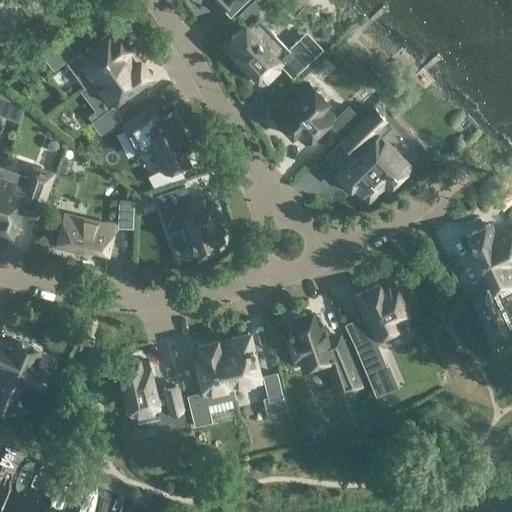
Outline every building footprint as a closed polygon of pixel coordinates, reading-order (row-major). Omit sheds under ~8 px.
[(204,0),(215,11),(225,0),(229,0),(236,8),(244,0),(204,0)] [(282,63),(245,24),(230,38),(233,40),(227,46),(262,82),(282,63)] [(114,29),(75,57),(93,80),(131,52),(128,48),(130,46),(119,32),(118,34),(114,29)] [(73,53),(65,43),(45,58),(53,68),(73,53)] [(303,48),(285,66),(293,75),(311,58),(303,48)] [(131,52),(93,80),(110,104),(150,74),(139,59),(138,61),(131,52)] [(324,83),(347,103),(354,95),(331,76),(324,83)] [(310,87),(302,78),(284,95),(293,105),(310,87)] [(318,106),(308,95),(280,122),(291,132),(287,135),(305,154),(339,121),(321,102),(318,106)] [(112,107),(92,122),(100,132),(120,117),(112,107)] [(172,113),(143,127),(166,173),(188,161),(181,146),(187,143),(172,113)] [(365,118),(347,135),(356,145),(374,127),(365,118)] [(131,119),(111,134),(119,145),(139,129),(131,119)] [(388,158),(369,138),(333,172),(347,186),(348,183),(363,198),(379,184),(381,186),(394,174),(384,163),(388,158)] [(0,227),(11,232),(26,187),(0,177),(0,227)] [(171,188),(148,196),(152,208),(175,200),(171,188)] [(44,193),(32,189),(25,211),(36,216),(44,193)] [(207,194),(181,202),(197,253),(216,247),(215,244),(223,241),(207,194)] [(132,203),(120,203),(118,227),(131,228),(132,203)] [(109,225),(61,213),(53,244),(86,252),(88,246),(103,250),(109,225)] [(494,235),(489,224),(466,234),(475,252),(470,254),(480,276),(485,274),(492,289),(511,279),(511,272),(508,263),(511,261),(511,239),(507,229),(494,235)] [(410,326),(391,280),(366,289),(369,294),(356,300),(370,335),(384,329),(386,335),(410,326)] [(478,283),(466,288),(477,311),(488,305),(478,283)] [(310,312),(285,319),(302,367),(332,357),(321,325),(315,327),(310,312)] [(360,327),(349,332),(358,355),(370,350),(360,327)] [(231,338),(221,341),(232,387),(261,380),(248,332),(231,336),(231,338)] [(10,344),(0,339),(0,366),(1,367),(0,368),(0,381),(24,392),(29,379),(41,384),(51,361),(33,354),(35,348),(13,339),(10,344)] [(199,346),(193,347),(204,394),(232,387),(221,341),(216,342),(215,339),(198,343),(199,346)] [(348,351),(336,355),(344,379),(356,375),(348,351)] [(143,357),(124,361),(136,413),(164,407),(152,358),(144,360),(143,357)] [(276,376),(264,379),(269,403),(282,400),(276,376)] [(199,395),(187,398),(193,422),(205,419),(199,395)] [(179,400),(167,403),(173,426),(185,424),(179,400)]
